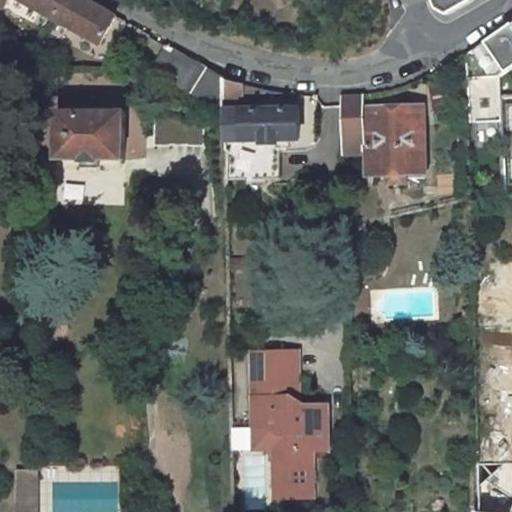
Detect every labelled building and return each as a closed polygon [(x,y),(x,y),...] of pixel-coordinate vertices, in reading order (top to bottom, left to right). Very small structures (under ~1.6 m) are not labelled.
[(0,0),(0,10),(6,8),(9,0),(20,0),(100,43),(115,16),(83,2),(80,0),(0,0)] [(472,0),(430,0),(435,10),(446,15),(447,15),(472,0)] [(511,21),(510,23),(465,56),(467,123),(499,122),(498,86),(503,83),(498,76),(511,66),(511,21)] [(129,24),(127,30),(138,37),(141,32),(129,24)] [(224,114),(223,80),(165,46),(154,64),(175,77),(172,83),(224,114)] [(123,81),(96,73),(94,78),(121,87),(123,81)] [(72,74),(46,79),(46,93),(72,88),(72,74)] [(253,140),(297,139),(296,111),(243,111),(243,98),(262,98),(262,90),(246,88),(242,87),(223,80),(224,114),(225,140),(253,140)] [(340,99),(341,156),(362,156),(361,98),(340,99)] [(422,110),(367,113),(368,171),(387,171),(388,183),(407,183),(407,170),(424,169),(422,110)] [(120,111),(52,112),(52,161),(77,161),(77,163),(98,163),(98,161),(121,160),(120,111)] [(155,143),(203,142),(202,120),(154,121),(155,143)] [(275,145),(230,145),(230,174),(275,174),(275,145)] [(477,322),(511,319),(511,300),(476,302),(477,322)] [(296,349),(249,350),(251,426),(267,425),(278,437),(278,452),(270,457),(271,490),(311,489),(310,451),(326,450),(325,405),(300,406),(290,394),(290,382),(297,382),(296,349)] [(267,425),(251,426),(251,453),(278,452),(278,437),(267,425)] [(36,511),(37,471),(16,471),(16,511),(36,511)] [(311,489),(271,490),(271,500),(311,499),(311,489)]
